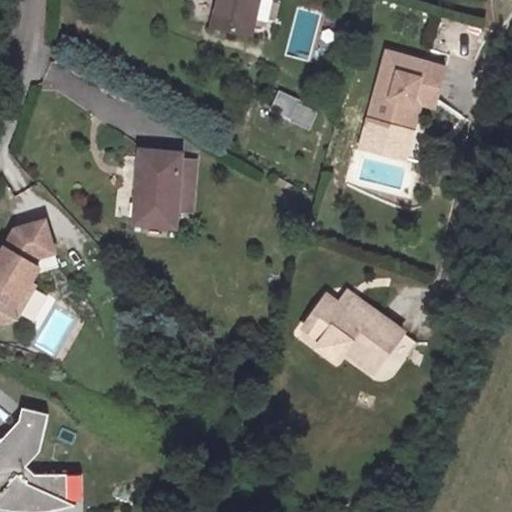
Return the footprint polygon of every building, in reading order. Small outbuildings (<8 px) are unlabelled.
[(216,0),(211,25),(249,36),(258,0),(216,0)] [(440,65),(390,51),(370,119),(408,129),(416,101),(430,104),(440,65)] [(279,118),(309,125),(312,114),(281,107),(279,118)] [(140,148),(133,222),(172,226),(180,150),(140,148)] [(56,265),(42,219),(12,228),(0,248),(0,320),(11,318),(40,270),(56,265)] [(379,358),(401,328),(355,297),(348,308),(329,295),(306,326),(321,336),(315,344),(336,358),(348,338),(379,358)] [(384,386),(416,344),(405,336),(373,377),(384,386)] [(74,494),(71,468),(41,474),(30,467),(44,451),(47,411),(21,406),(19,416),(14,426),(0,441),(0,508),(24,511),(45,510),(81,501),(74,494)]
